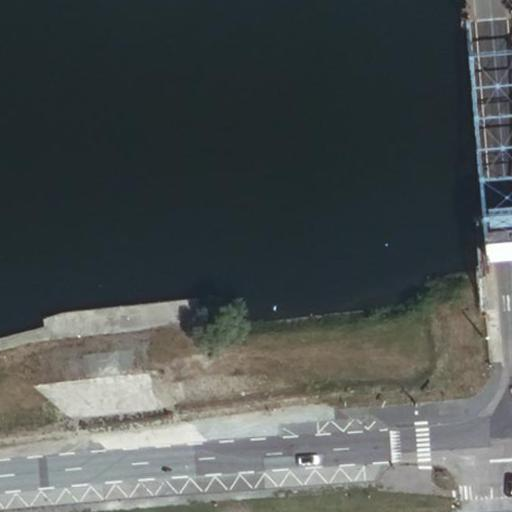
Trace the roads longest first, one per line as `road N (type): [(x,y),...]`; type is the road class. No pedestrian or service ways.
road 1 (tertiary): [(485,440),(0,476)]
road 2 (tertiary): [(488,0),(511,314)]
